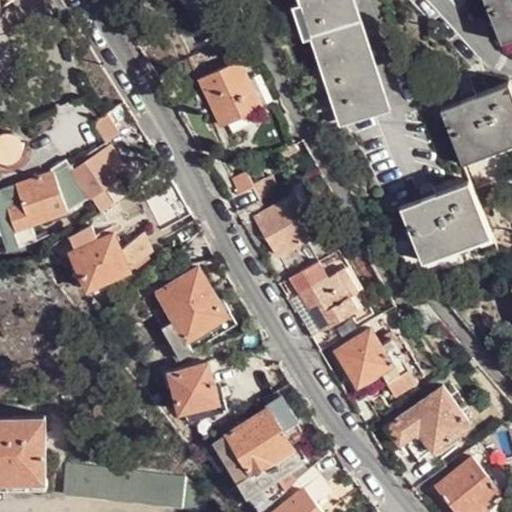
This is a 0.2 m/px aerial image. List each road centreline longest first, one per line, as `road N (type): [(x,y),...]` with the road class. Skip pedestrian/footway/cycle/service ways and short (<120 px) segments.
road 1 (residential): [(87,0),(128,54),(318,393),(415,511)]
road 2 (residential): [(375,0),(400,97),(396,135),(416,184)]
